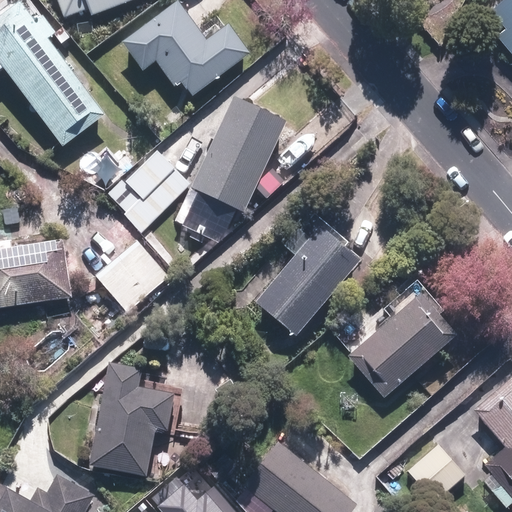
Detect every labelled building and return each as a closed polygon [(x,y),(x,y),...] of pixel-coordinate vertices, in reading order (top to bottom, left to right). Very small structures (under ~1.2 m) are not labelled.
[(85,11),(88,18),(136,0),(55,0),(63,19),(85,11)] [(511,0),(503,0),(486,15),(501,32),(495,38),(511,57),(511,0)] [(170,5),(117,46),(138,74),(152,63),(173,90),(178,86),(188,99),(243,56),(222,29),(201,46),(170,5)] [(15,7),(0,17),(0,73),(59,150),(101,118),(15,7)] [(188,189),(241,213),(279,126),(227,103),(188,189)] [(141,233),(185,189),(149,153),(105,197),(141,233)] [(252,305),(293,337),(353,264),(312,231),(252,305)] [(0,252),(0,309),(66,300),(59,245),(0,252)] [(164,283),(133,245),(92,279),(123,317),(164,283)] [(345,360),(379,399),(449,339),(414,299),(345,360)] [(134,372),(102,367),(85,466),(142,476),(150,431),(160,433),(166,397),(131,391),(134,372)] [(511,379),(509,377),(468,412),(501,450),(482,467),(511,501),(511,379)] [(409,472),(434,501),(462,476),(437,447),(409,472)] [(271,449),(240,487),(270,511),(346,511),(348,510),(271,449)] [(79,511),(89,494),(55,476),(44,496),(34,490),(27,502),(0,487),(0,511),(79,511)]
